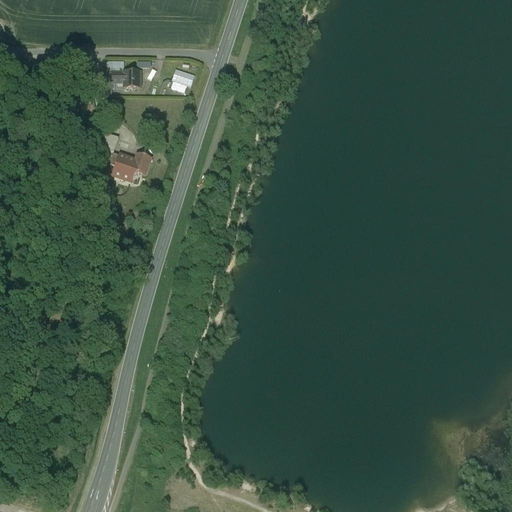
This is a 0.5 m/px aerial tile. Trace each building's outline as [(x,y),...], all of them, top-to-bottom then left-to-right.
[(174,71),(171,83),(191,89),(195,77),(174,71)] [(140,75),(123,74),(123,75),(123,86),(123,91),(140,91),(140,75)] [(123,86),(123,75),(112,75),(112,86),(123,86)] [(118,140),(106,136),(101,151),(114,155),(118,140)] [(120,158),(113,156),(110,167),(116,169),(120,158)] [(151,161),(137,156),(135,163),(131,174),(134,175),(145,179),(151,161)] [(135,163),(120,158),(116,169),(113,179),(131,184),(134,175),(131,174),(135,163)]
